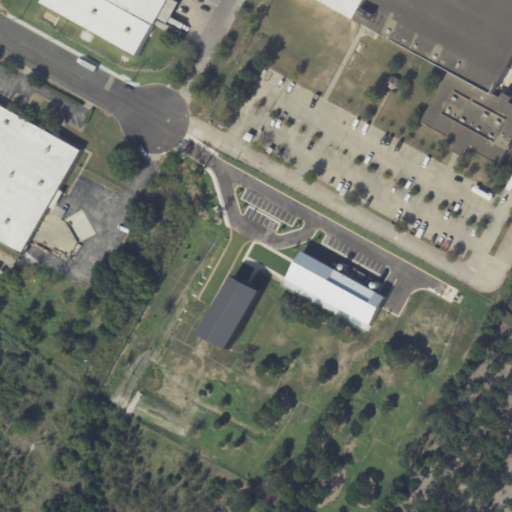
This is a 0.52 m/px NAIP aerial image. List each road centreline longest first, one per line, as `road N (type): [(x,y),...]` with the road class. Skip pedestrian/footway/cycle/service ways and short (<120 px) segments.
road 1 (track): [(439,511),(392,465),(404,409),(358,309),(278,252),(239,208),(217,159)]
road 2 (residential): [(0,25),(157,114)]
